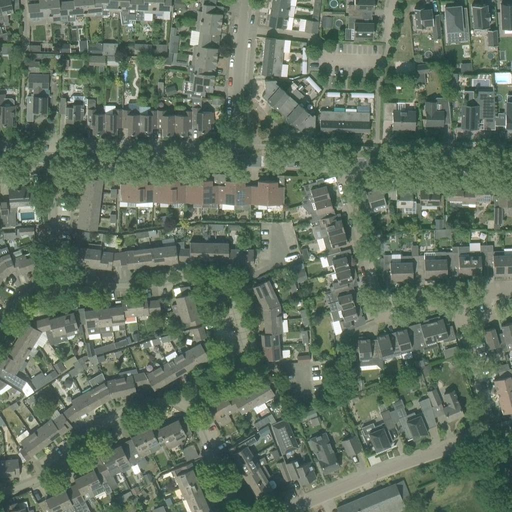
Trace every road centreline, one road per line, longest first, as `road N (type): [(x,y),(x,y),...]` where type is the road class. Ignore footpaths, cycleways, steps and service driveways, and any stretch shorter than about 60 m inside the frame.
road 1 (residential): [(456,301),(448,291),(377,305),(341,164)]
road 2 (residential): [(288,511),(497,434)]
road 3 (residential): [(0,495),(40,479),(94,427),(126,409),(188,406)]
road 4 (residential): [(246,319),(232,283),(220,278),(57,281)]
road 5 (tertiary): [(239,160),(51,158)]
road 6 (tertiary): [(511,166),(341,164)]
road 7 (residential): [(239,160),(251,0)]
road 8 (residential): [(497,434),(456,301)]
road 9 (residential): [(57,281),(51,158)]
road 10 (residential): [(188,406),(208,383),(242,369),(251,340),(246,319)]
